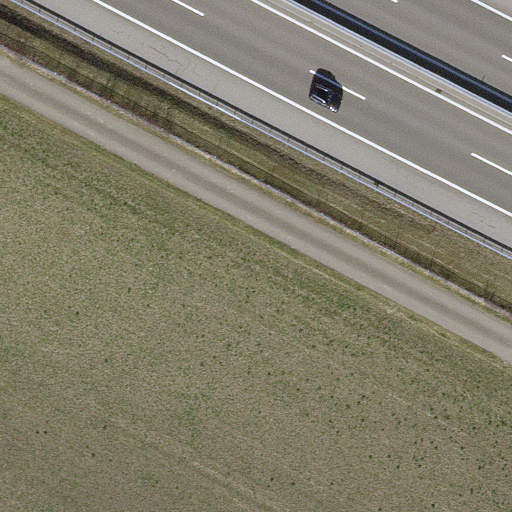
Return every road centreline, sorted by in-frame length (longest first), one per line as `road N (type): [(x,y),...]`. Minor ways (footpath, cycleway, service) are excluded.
road 1 (track): [(0,77),(511,349)]
road 2 (motorway): [(178,0),(511,171)]
road 3 (motorway): [(511,59),(395,0)]
